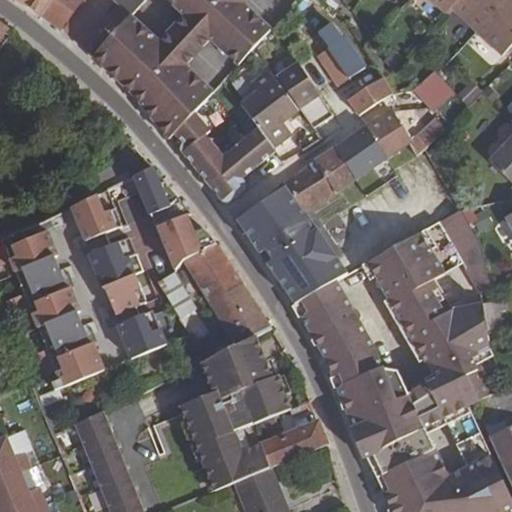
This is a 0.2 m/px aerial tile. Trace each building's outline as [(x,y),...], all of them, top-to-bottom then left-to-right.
[(83,0),(15,0),(41,17),(61,30),(83,0)] [(239,66),(254,49),(271,31),(243,4),(247,0),(167,0),(185,16),(160,43),(130,16),(114,34),(93,57),(133,97),(155,124),(161,125),(201,82),(185,67),(211,41),(239,66)] [(112,0),(119,7),(103,24),(114,34),(130,16),(145,0),(112,0)] [(429,0),(446,15),(451,10),(460,0),(429,0)] [(460,0),(451,10),(477,33),(508,0),(460,0)] [(511,0),(508,0),(477,33),(502,57),(511,46),(511,0)] [(0,41),(7,33),(9,29),(0,22),(0,41)] [(329,49),(350,80),(366,69),(345,38),(342,39),(332,24),(320,31),(331,47),(329,49)] [(43,61),(32,52),(25,61),(36,71),(43,61)] [(297,66),(278,80),(291,97),(299,111),(313,130),(332,115),(302,71),(301,72),(297,66)] [(284,124),(299,111),(269,71),(251,83),(258,92),(239,105),(258,129),(273,150),(292,135),(284,124)] [(414,91),(432,111),(453,91),(438,75),(435,72),(414,91)] [(385,80),(349,99),(359,115),(393,96),(385,80)] [(174,135),(195,113),(213,94),(201,82),(161,125),(155,124),(169,141),(170,140),(174,135)] [(410,144),(413,143),(391,110),(366,127),(388,160),(410,144)] [(246,185),(243,179),(276,153),(273,150),(258,129),(224,157),(207,135),(212,132),(195,113),(174,135),(187,150),(182,154),(218,198),(234,199),(245,191),(246,188),(246,185)] [(416,137),(426,150),(448,129),(437,118),(416,137)] [(356,181),(388,160),(366,127),(335,148),(356,181)] [(511,136),(488,161),(511,184),(511,136)] [(337,195),(356,181),(335,148),(314,161),(337,195)] [(309,214),(337,195),(314,161),(284,182),(286,186),(307,215),(309,214)] [(165,209),(179,200),(163,181),(150,191),(165,209)] [(307,215),(286,186),(238,221),(261,253),(266,250),(273,261),(268,264),(294,305),(336,282),(347,276),(309,214),(307,215)] [(72,208),(86,243),(123,228),(108,191),(72,208)] [(186,208),(156,224),(171,243),(172,245),(203,226),(188,206),(186,208)] [(498,360),(490,345),(488,332),(483,305),(453,310),(445,315),(427,286),(463,265),(481,294),(492,289),(479,245),(461,212),(453,216),(367,264),(406,330),(435,380),(408,394),(398,373),(383,370),(376,352),(373,346),(336,282),(294,305),(327,359),(329,366),(339,394),(355,429),(367,458),(375,455),(424,431),(468,409),(474,405),(511,386),(498,360)] [(256,337),(271,330),(218,246),(203,226),(172,245),(236,347),(256,337)] [(32,237),(28,229),(0,241),(0,266),(18,259),(32,293),(13,300),(20,317),(39,309),(55,348),(36,356),(45,376),(63,368),(67,379),(60,382),(66,395),(112,373),(98,340),(77,349),(74,341),(92,333),(83,310),(86,309),(76,284),(55,293),(51,285),(69,277),(60,254),(63,253),(53,229),(32,237)] [(117,316),(147,304),(136,276),(144,273),(131,240),(90,256),(104,291),(106,290),(117,316)] [(173,274),(170,276),(158,284),(180,320),(195,312),(173,274)] [(508,310),(506,301),(499,302),(500,312),(508,310)] [(488,332),(503,329),(500,312),(499,302),(483,305),(488,332)] [(151,314),(116,328),(130,362),(164,349),(151,314)] [(254,425),(290,410),(278,378),(271,380),(256,337),(236,347),(201,364),(214,394),(181,408),(215,492),(236,483),(270,469),(261,446),(261,444),(239,453),(231,435),(254,425)] [(511,353),(498,360),(511,386),(511,387),(511,353)] [(511,387),(511,386),(474,405),(490,438),(511,487),(511,387)] [(59,398),(46,404),(58,434),(72,428),(59,398)] [(392,511),(511,511),(511,500),(468,409),(424,431),(375,455),(367,458),(392,511)] [(109,511),(143,511),(104,412),(74,427),(109,511)] [(261,446),(270,469),(328,446),(317,422),(261,446)] [(5,439),(0,440),(0,481),(19,474),(29,469),(23,454),(13,459),(5,439)] [(42,463),(49,480),(66,473),(59,456),(42,463)] [(247,511),(287,511),(270,469),(236,483),(247,511)] [(19,474),(0,481),(0,511),(22,511),(43,504),(38,489),(27,494),(19,474)]
